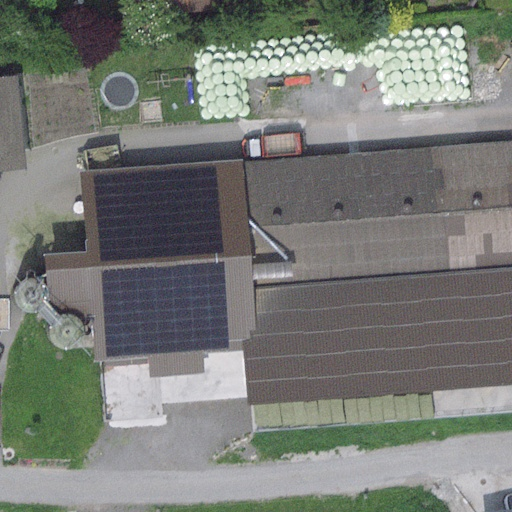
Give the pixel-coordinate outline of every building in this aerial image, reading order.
[(148,0),(150,16),(216,10),(215,0),(148,0)] [(14,75),(0,76),(0,169),(21,168),(14,75)] [(511,139),(77,172),(91,360),(154,355),(155,376),(190,373),(189,353),(238,349),(242,403),(511,383),(511,139)] [(75,279),(71,274),(65,272),(59,271),(53,273),(47,276),(44,281),(42,287),(42,294),(44,300),(48,305),(53,308),(59,309),(66,309),(71,306),(76,302),(79,296),(80,290),(78,284),(75,279)] [(34,280),(29,275),(24,273),(17,272),(11,274),(6,278),(2,283),(0,289),(0,295),(2,301),(6,306),(12,309),(18,310),(24,310),(30,307),(34,303),(37,297),(38,291),(37,285),(34,280)] [(76,318),(72,314),(66,311),(60,311),(53,312),(48,316),(44,321),(42,327),(42,333),(45,339),(49,344),(54,348),(60,349),(66,348),(72,346),(77,341),(79,336),(80,330),(79,323),(76,318)]
